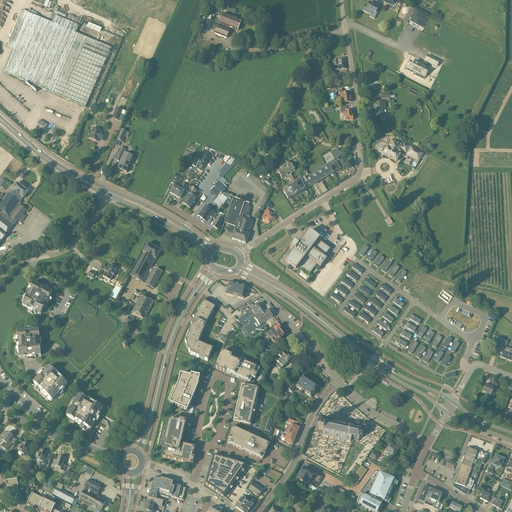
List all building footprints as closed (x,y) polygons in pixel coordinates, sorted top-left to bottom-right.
[(365,12),(371,16),(373,12),(375,13),(380,4),(376,2),(375,5),(370,3),(365,12)] [(15,29),(6,48),(12,50),(3,72),(50,93),(76,34),(57,26),(52,24),(22,11),(15,29)] [(427,18),(415,12),(415,13),(410,22),(422,28),(427,19),(427,18)] [(215,34),(226,38),(230,29),(236,31),(241,21),(223,13),(215,34)] [(90,22),(88,27),(101,33),(103,28),(90,22)] [(334,60),(334,61),(331,62),(332,65),(334,64),(334,66),(338,65),(338,70),(347,69),(345,58),(334,60)] [(434,58),(431,64),(437,67),(440,61),(434,58)] [(417,62),(415,65),(411,63),(408,68),(423,76),(427,68),(421,65),(421,64),(417,62)] [(344,89),(338,90),(339,98),(342,97),(343,104),(351,102),(350,93),(345,93),(344,89)] [(374,103),(375,110),(374,110),(374,116),(379,116),(379,120),(385,120),(385,115),(382,115),(382,109),(385,109),(384,102),(373,103),(374,103)] [(347,107),(341,107),(341,114),(343,114),(343,117),(345,117),(345,121),(349,121),(353,121),(353,116),(352,116),(352,111),(347,111),(347,107)] [(112,119),(119,121),(123,111),(116,108),(112,119)] [(94,128),(89,139),(98,142),(99,139),(104,141),(106,135),(101,133),(102,132),(94,128)] [(121,130),(117,140),(123,142),(127,132),(121,130)] [(312,138),(304,143),(307,148),(315,143),(312,138)] [(398,143),(393,140),(392,140),(387,148),(384,147),(383,147),(381,151),(381,152),(381,153),(384,154),(383,155),(396,161),(400,154),(399,154),(402,150),(405,152),(405,153),(407,154),(407,155),(419,162),(423,154),(409,146),(400,141),(398,143)] [(116,160),(120,162),(118,169),(127,173),(134,157),(124,154),(126,150),(121,148),(116,160)] [(309,175),(304,178),(295,184),(294,182),(293,183),(292,181),(294,180),(291,175),(295,172),(291,164),(289,165),(288,163),(279,168),(281,170),(278,172),(282,180),(284,179),(285,181),(286,180),(287,181),(289,180),(291,184),(290,185),(291,186),(287,188),(287,189),(283,191),(288,200),(292,197),(292,198),(314,185),(320,196),(329,190),(324,181),(318,184),(317,183),(345,166),(343,162),(344,161),(343,159),(341,160),(341,159),(339,160),(338,158),(341,156),(337,149),(323,157),(327,164),(326,165),(326,166),(322,169),(321,168),(313,173),(314,174),(310,176),(309,175)] [(224,162),(227,164),(230,166),(233,161),(234,160),(232,159),(228,156),(224,162)] [(180,185),(182,180),(178,178),(176,182),(174,184),(170,193),(175,196),(180,188),(179,187),(180,185)] [(211,189),(221,195),(226,190),(223,187),(227,182),(223,178),(222,178),(221,178),(211,189)] [(0,242),(5,236),(13,227),(16,223),(26,211),(20,205),(21,204),(19,202),(22,199),(28,192),(16,183),(11,190),(0,204),(0,242)] [(180,185),(179,187),(180,188),(175,196),(180,199),(183,192),(184,193),(186,190),(185,190),(187,185),(183,183),(181,186),(180,185)] [(186,207),(196,191),(192,188),(188,194),(182,204),(182,205),(184,206),(185,206),(186,207)] [(227,199),(221,195),(211,189),(209,191),(216,198),(213,203),(215,204),(218,206),(218,207),(220,209),(222,206),(223,206),(227,199)] [(186,207),(187,207),(188,209),(189,210),(190,209),(191,210),(197,200),(201,194),(196,191),(186,207)] [(253,219),(252,219),(248,217),(250,211),(249,211),(250,208),(249,205),(249,204),(250,203),(233,198),(221,232),(222,232),(223,229),(225,230),(227,231),(228,233),(233,235),(232,239),(246,244),(249,234),(253,222),(253,219)] [(208,213),(211,210),(205,206),(197,216),(202,220),(206,215),(207,214),(205,213),(206,211),(208,213)] [(276,219),(270,213),(267,209),(264,212),(265,213),(261,216),(263,218),(263,219),(263,220),(264,222),(265,221),(268,224),(271,222),(271,223),(273,222),(276,219)] [(211,210),(208,213),(206,211),(205,213),(207,214),(206,215),(202,220),(205,222),(209,217),(211,218),(216,214),(211,210)] [(222,224),(221,224),(220,223),(222,219),(219,217),(220,216),(217,214),(213,220),(216,221),(212,227),(218,231),(222,224)] [(48,228),(44,233),(48,237),(52,232),(48,228)] [(309,231),(303,240),(304,241),(300,246),(295,242),(290,248),(298,254),(292,261),(309,274),(317,265),(321,267),(327,259),(324,257),(330,249),(319,240),(320,239),(309,231)] [(143,253),(131,276),(143,283),(147,274),(150,276),(145,284),(154,289),(162,273),(151,267),(155,259),(156,260),(161,251),(148,244),(143,253)] [(103,277),(110,281),(112,277),(113,278),(115,274),(114,273),(117,269),(109,265),(107,270),(106,270),(104,272),(105,272),(103,277)] [(217,281),(208,289),(212,293),(220,285),(217,281)] [(27,297),(26,298),(24,302),(22,305),(27,307),(27,308),(28,308),(30,309),(33,311),(33,312),(36,314),(36,313),(36,312),(41,315),(45,306),(45,307),(47,303),(49,301),(48,301),(53,292),(48,290),(49,289),(46,287),(45,288),(42,286),(39,284),(39,285),(34,282),(30,291),(29,290),(29,291),(26,296),(27,297)] [(229,283),(226,294),(227,294),(243,299),(244,299),(244,298),(246,288),(247,288),(247,287),(246,287),(240,286),(240,285),(236,284),(235,284),(230,283),(229,282),(229,283)] [(142,295),(136,305),(149,312),(154,301),(142,295)] [(197,344),(203,328),(204,329),(206,325),(204,324),(214,307),(204,301),(202,304),(203,305),(202,307),(200,310),(199,309),(196,316),(197,316),(195,318),(194,318),(198,320),(196,325),(193,324),(191,327),(192,328),(191,330),(190,333),(189,333),(186,342),(187,345),(188,345),(189,347),(190,350),(189,350),(191,354),(199,357),(200,356),(205,358),(205,359),(208,361),(213,350),(197,344)] [(246,314),(238,320),(243,328),(259,330),(267,324),(266,322),(273,317),(263,302),(250,311),(249,310),(245,313),(246,314)] [(149,312),(136,305),(132,313),(145,320),(147,316),(146,315),(147,312),(148,312),(148,313),(149,312)] [(277,326),(270,332),(267,334),(267,336),(269,339),(272,339),(272,340),(274,343),(275,343),(276,345),(278,343),(279,343),(280,343),(283,341),(283,339),(282,337),(284,336),(284,334),(281,331),(277,326)] [(17,335),(18,341),(17,341),(17,342),(17,341),(17,347),(17,348),(18,347),(19,354),(19,357),(24,357),(28,357),(32,356),(32,358),(33,358),(36,357),(36,356),(41,356),(40,346),(42,346),(41,339),(40,339),(39,329),(34,330),(34,329),(30,329),(30,330),(26,331),(26,330),(22,330),(22,331),(17,331),(17,335)] [(499,353),(502,354),(501,357),(511,361),(511,360),(511,354),(504,351),(508,342),(511,343),(511,340),(511,338),(506,336),(499,353)] [(268,355),(262,350),(259,355),(255,360),(261,364),(265,360),(268,355)] [(233,356),(222,352),(215,368),(216,368),(218,369),(231,375),(232,374),(234,375),(234,376),(250,383),(252,378),(255,379),(260,368),(232,357),(233,356)] [(275,360),(278,363),(276,365),(276,366),(277,366),(280,369),(282,367),(283,368),(287,363),(288,364),(291,361),(290,360),(291,359),(288,356),(287,357),(283,352),(281,352),(274,359),(275,359),(274,359),(275,360)] [(37,379),(33,382),(40,389),(40,390),(44,394),(44,395),(45,394),(52,401),(56,397),(59,394),(58,394),(61,391),(62,392),(65,389),(64,388),(67,385),(60,378),(61,377),(56,372),(56,373),(51,369),(48,366),(45,370),(44,369),(41,372),(42,373),(39,376),(37,378),(37,379)] [(266,371),(262,370),(257,381),(259,382),(261,383),(266,371)] [(192,376),(181,373),(180,380),(177,387),(172,399),(176,401),(174,405),(187,410),(196,390),(195,390),(197,385),(199,379),(192,377),(192,376)] [(296,387),(311,397),(317,387),(303,377),(296,387)] [(486,384),(482,392),(491,395),(494,388),(496,389),(498,384),(492,381),(490,386),(486,384)] [(289,387),(288,389),(292,392),(296,385),(292,383),(289,387)] [(237,405),(233,422),(250,426),(253,415),(252,414),(255,400),(256,400),(259,389),(258,389),(257,388),(256,388),(242,385),(238,402),(239,402),(238,405),(237,405)] [(74,403),(72,407),(71,408),(69,411),(67,416),(71,418),(76,421),(75,422),(81,426),(82,424),(91,429),(93,424),(94,425),(96,421),(95,421),(98,417),(100,418),(101,418),(99,417),(101,414),(99,413),(102,408),(98,406),(93,403),(94,402),(88,399),(87,400),(78,395),(76,400),(74,399),(74,401),(73,403),(74,403)] [(316,428),(316,429),(317,429),(316,429),(317,429),(323,430),(323,431),(322,435),(321,436),(322,436),(323,436),(328,437),(328,438),(328,437),(333,438),(333,439),(334,439),(334,438),(339,439),(339,440),(345,442),(345,441),(349,442),(350,443),(352,443),(353,442),(355,441),(358,441),(359,440),(359,439),(361,437),(362,438),(363,437),(362,437),(362,434),(367,435),(368,431),(369,425),(365,424),(365,423),(364,423),(363,424),(354,422),(354,424),(349,423),(349,422),(343,421),(343,422),(338,420),(338,419),(337,420),(332,419),(333,418),(332,418),(332,419),(327,418),(326,418),(326,417),(325,417),(326,418),(324,418),(322,419),(322,420),(323,422),(323,423),(319,422),(319,421),(318,421),(318,422),(318,421),(317,422),(318,422),(317,428),(316,428)] [(177,421),(169,419),(163,448),(166,449),(165,450),(164,450),(162,457),(173,460),(183,462),(193,464),(195,457),(192,457),(192,455),(193,455),(195,448),(181,444),(186,421),(179,420),(178,422),(176,422),(177,421)] [(275,422),(269,419),(268,419),(263,436),(269,438),(273,428),(275,423),(275,422)] [(287,427),(285,433),(296,437),(298,433),(298,432),(299,428),(300,428),(299,428),(292,425),(291,424),(291,425),(290,428),(287,427)] [(259,440),(232,427),(228,444),(244,451),(244,450),(247,451),(246,452),(263,460),(270,444),(259,439),(259,440)] [(0,442),(0,443),(2,445),(1,447),(6,451),(12,443),(10,441),(14,436),(12,435),(13,434),(12,433),(11,432),(10,433),(8,432),(7,434),(5,432),(2,436),(4,438),(2,440),(0,442)] [(296,437),(285,433),(288,434),(287,436),(284,435),(283,438),(286,439),(285,441),(284,442),(285,442),(292,445),(293,445),(293,444),(293,445),(294,442),(296,437)] [(17,448),(20,450),(19,452),(22,454),(21,456),(26,459),(29,453),(26,451),(29,446),(28,445),(28,444),(28,443),(27,443),(26,443),(25,443),(25,444),(23,443),(22,445),(19,444),(17,448)] [(388,456),(384,462),(388,464),(398,449),(390,444),(385,452),(387,453),(386,455),(388,456)] [(464,454),(466,455),(465,457),(482,464),(484,464),(485,461),(487,456),(482,454),(482,453),(482,454),(475,451),(475,450),(473,450),(473,451),(470,450),(470,449),(467,447),(464,454)] [(36,452),(35,457),(38,458),(37,460),(41,462),(39,466),(42,467),(43,465),(46,466),(48,459),(45,458),(47,453),(45,452),(45,451),(45,450),(44,450),(43,450),(42,450),(42,451),(40,450),(39,453),(36,452)] [(206,482),(205,484),(224,497),(246,465),(213,455),(206,482)] [(52,465),(61,468),(60,471),(64,472),(66,466),(63,465),(65,459),(63,458),(63,457),(62,456),(61,456),(60,456),(60,457),(58,457),(57,460),(54,459),(52,465)] [(490,459),(487,465),(491,467),(489,473),(491,474),(494,466),(501,469),(505,459),(495,456),(494,460),(490,459)] [(463,463),(462,466),(479,472),(482,464),(465,457),(465,458),(463,457),(461,463),(463,463)] [(356,485),(367,470),(362,466),(351,481),(356,485)] [(459,475),(474,480),(475,481),(478,473),(479,473),(479,472),(462,466),(461,470),(459,469),(458,474),(459,475)] [(310,480),(314,474),(310,472),(311,470),(308,468),(307,470),(304,468),(301,473),(310,480)] [(392,488),(394,485),(396,481),(393,480),(392,480),(376,472),(371,479),(373,480),(377,482),(371,495),(370,494),(369,496),(369,497),(368,498),(361,494),(356,503),(360,505),(373,511),(379,511),(382,506),(381,505),(383,501),(384,501),(386,502),(388,498),(389,495),(392,488)] [(306,485),(310,480),(301,473),(297,479),(300,481),(299,482),(302,485),(303,483),(306,485)] [(453,487),(466,495),(467,494),(469,495),(471,490),(474,480),(459,475),(458,477),(457,476),(456,479),(456,481),(455,481),(454,483),(455,484),(454,485),(453,485),(453,487)] [(151,493),(148,502),(154,504),(157,505),(166,506),(167,502),(156,499),(157,495),(169,498),(169,496),(171,496),(171,497),(178,499),(181,485),(175,484),(173,483),(174,481),(162,478),(161,479),(155,477),(154,484),(152,483),(149,492),(151,493)] [(16,499),(17,499),(19,498),(21,498),(20,492),(19,485),(18,479),(5,481),(9,498),(12,498),(12,500),(14,499),(16,499)] [(94,503),(97,496),(102,487),(89,480),(79,501),(87,505),(88,502),(89,502),(89,501),(94,503)] [(511,486),(506,484),(502,482),(501,482),(499,486),(511,491),(511,489),(511,486)] [(253,483),(248,490),(259,497),(263,490),(253,483)] [(435,490),(426,486),(423,492),(424,492),(423,495),(422,495),(419,500),(424,502),(423,504),(441,511),(444,505),(439,502),(442,495),(443,496),(444,494),(438,492),(435,491),(435,490)] [(318,495),(322,497),(326,489),(322,487),(320,490),(318,495)] [(72,505),(75,498),(56,488),(53,494),(72,505)] [(493,497),(488,494),(490,490),(486,488),(480,499),(487,503),(488,501),(490,502),(493,497)] [(29,500),(27,504),(38,510),(44,499),(33,493),(32,495),(31,497),(30,498),(29,500)] [(87,505),(101,511),(106,500),(97,496),(94,503),(89,501),(89,502),(88,502),(87,505)] [(253,504),(247,501),(242,497),(242,496),(238,501),(240,502),(236,507),(236,508),(241,511),(247,511),(253,505),(253,504)] [(493,497),(490,502),(493,504),(492,505),(499,509),(504,500),(500,498),(499,500),(493,497)] [(44,499),(38,510),(42,511),(51,511),(53,509),(54,509),(56,504),(44,499)] [(147,502),(144,510),(149,511),(148,511),(158,511),(153,510),(154,504),(148,502),(147,502)] [(442,510),(447,511),(452,511),(453,511),(455,511),(459,511),(462,507),(452,503),(450,506),(447,505),(446,508),(443,507),(442,510)]
